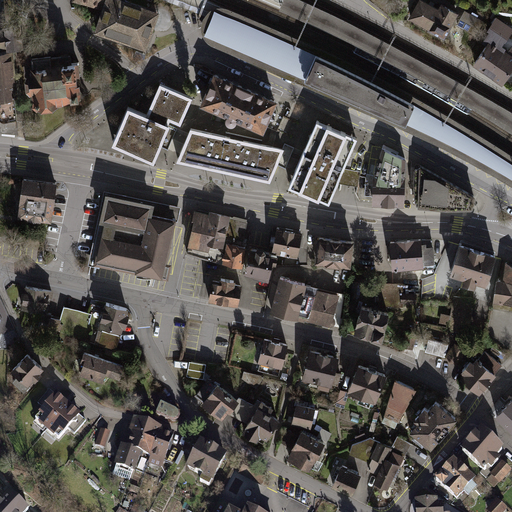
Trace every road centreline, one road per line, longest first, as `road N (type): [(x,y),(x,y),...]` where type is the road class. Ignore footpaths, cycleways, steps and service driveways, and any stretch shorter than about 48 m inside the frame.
road 1 (primary): [(0,155),(342,217),(473,226),(511,240)]
road 2 (residential): [(145,299),(350,344),(439,382),(477,411)]
road 3 (residential): [(204,427),(184,434),(106,417),(29,344),(0,285)]
road 4 (residential): [(366,511),(204,427)]
road 5 (residential): [(0,267),(145,299)]
road 6 (residential): [(204,427),(162,368),(143,325),(145,299)]
road 7 (residential): [(477,411),(401,511)]
